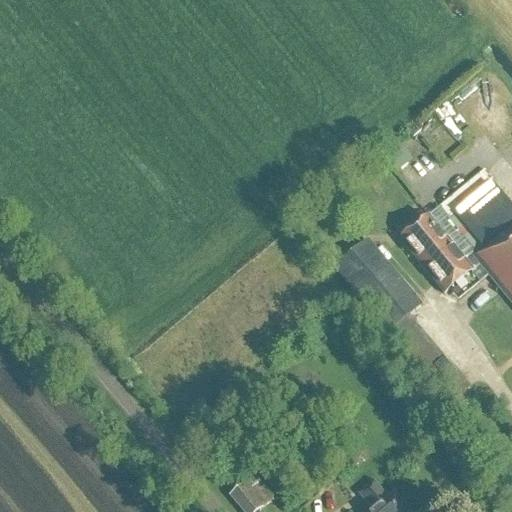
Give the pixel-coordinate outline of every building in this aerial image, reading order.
[(400,169),(408,181),(425,169),(416,157),(400,169)] [(400,242),(444,296),(474,272),(473,272),(479,267),(511,306),(511,225),(472,258),(472,259),(466,264),(429,218),(400,242)] [(335,269),(389,334),(420,308),(368,244),(335,269)] [(445,386),(457,376),(445,360),(433,370),(445,386)] [(271,464),(259,475),(274,493),(287,483),(271,464)] [(388,502),(373,484),(358,496),(371,511),(407,511),(395,497),(388,502)] [(240,511),(261,511),(263,510),(244,488),(230,500),(240,511)]
